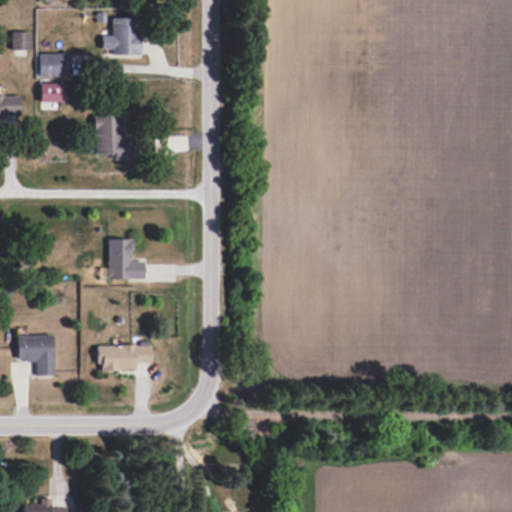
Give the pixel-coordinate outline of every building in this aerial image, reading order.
[(110,35),(99,36),(99,49),(108,49),(108,55),(137,54),(137,17),(109,18),(110,35)] [(9,32),(10,50),(28,49),(28,32),(9,32)] [(36,77),(67,76),(66,53),(36,53),(36,77)] [(38,101),(66,101),(67,83),(38,82),(38,101)] [(18,95),(0,95),(0,116),(18,117),(18,95)] [(93,154),(112,153),(112,159),(130,159),(130,137),(122,137),(122,114),(92,115),(93,154)] [(141,278),(141,261),(130,260),(130,238),(105,238),(105,278),(141,278)] [(50,334),(15,335),(16,360),(34,360),(34,375),(51,374),(50,334)] [(148,345),(94,345),(95,363),(99,363),(99,370),(133,370),(133,363),(148,363),(148,345)] [(64,511),(65,507),(48,507),(48,498),(38,498),(38,503),(21,503),(20,511),(64,511)]
